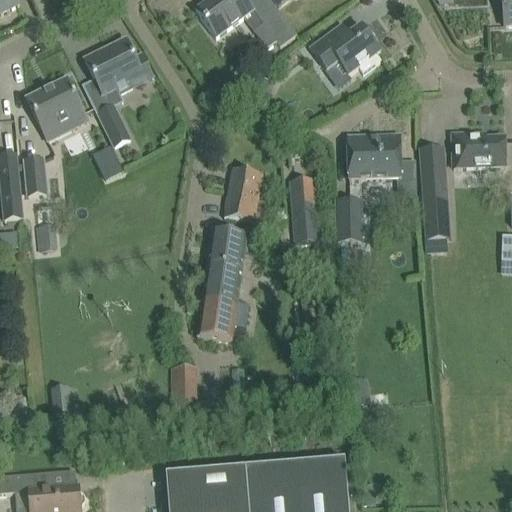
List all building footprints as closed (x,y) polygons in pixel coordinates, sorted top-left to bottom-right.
[(0,0),(0,19),(20,9),(15,0),(0,0)] [(254,14),(244,0),(215,0),(196,15),(216,42),(254,14)] [(312,0),(309,3),(318,14),(334,0),(312,0)] [(511,0),(503,0),(505,31),(511,30),(511,0)] [(275,9),(258,21),(281,51),(297,39),(275,9)] [(337,32),(310,52),(327,75),(338,67),(348,80),(359,72),(363,78),(382,64),(377,59),(380,56),(371,43),(375,40),(366,29),(362,32),(362,31),(345,43),(337,32)] [(126,44),(85,64),(94,83),(95,84),(96,83),(105,100),(107,98),(109,102),(118,98),(133,91),(130,86),(151,75),(141,58),(134,61),(126,44)] [(280,97),(282,83),(263,80),(261,95),(280,97)] [(67,84),(27,104),(44,138),(69,126),(73,133),(88,125),(84,118),(85,118),(67,84)] [(114,109),(98,117),(114,151),(131,143),(114,109)] [(506,171),(505,163),(505,143),(481,144),(481,138),(452,139),(453,173),(506,171)] [(348,142),(349,188),(402,187),(400,140),(348,142)] [(447,151),(419,153),(422,193),(450,191),(447,151)] [(47,199),(43,163),(25,165),(28,201),(47,199)] [(232,173),(224,222),(254,227),(263,179),(232,173)] [(5,225),(23,223),(18,179),(0,181),(5,225)] [(320,248),(315,184),(291,186),(296,250),(320,248)] [(334,204),(335,247),(363,247),(362,203),(334,204)] [(452,213),(424,215),(426,246),(454,244),(452,213)] [(29,217),(30,223),(45,221),(44,215),(29,217)] [(36,230),(38,255),(57,254),(55,228),(36,230)] [(198,342),(218,345),(232,347),(247,240),(213,235),(198,342)] [(0,251),(17,250),(16,236),(0,236),(0,251)] [(511,239),(503,239),(502,264),(511,264),(511,239)] [(180,370),(181,398),(194,397),(193,370),(180,370)] [(365,386),(348,387),(351,413),(367,411),(365,386)] [(69,390),(50,392),(51,409),(71,407),(69,390)] [(0,424),(25,422),(23,401),(0,403),(0,424)] [(249,511),(349,511),(346,465),(246,473),(249,511)] [(249,511),(246,473),(166,480),(168,511),(249,511)] [(53,478),(73,477),(73,475),(0,481),(0,498),(30,496),(30,511),(81,511),(85,508),(85,502),(80,498),(80,491),(54,493),(53,478)] [(364,509),(381,507),(380,489),(362,491),(364,509)]
